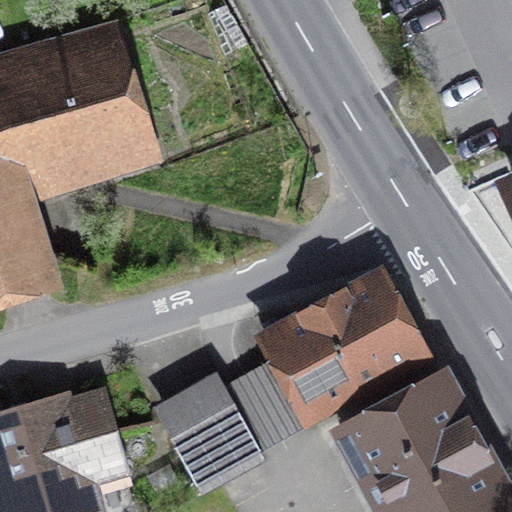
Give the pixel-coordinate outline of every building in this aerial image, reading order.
[(49,210),(161,179),(124,45),(0,78),(0,322),(75,302),(49,210)] [(441,363),(396,276),(268,341),(313,428),(441,363)] [(381,511),(511,511),(511,483),(455,374),(340,433),(381,511)] [(222,378),(163,413),(209,491),(268,456),(222,378)] [(0,416),(0,511),(101,511),(95,487),(139,475),(114,385),(0,416)]
